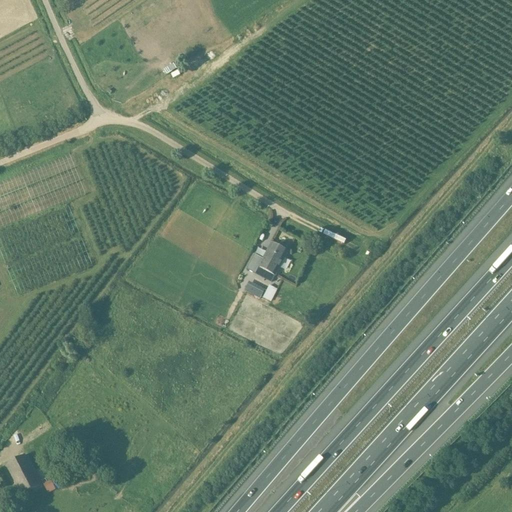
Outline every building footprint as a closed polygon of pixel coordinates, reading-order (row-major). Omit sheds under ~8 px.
[(174,63),(164,69),(167,74),(177,68),(174,63)] [(189,71),(175,79),(181,89),(195,81),(189,71)] [(272,282),(287,252),(271,244),(263,259),(254,255),(247,269),(272,282)] [(249,281),(245,291),(262,298),(266,288),(249,281)] [(277,289),(269,286),(263,298),(271,302),(277,289)] [(63,443),(59,436),(52,441),(56,448),(63,443)] [(6,465),(21,495),(40,486),(24,455),(6,465)]
